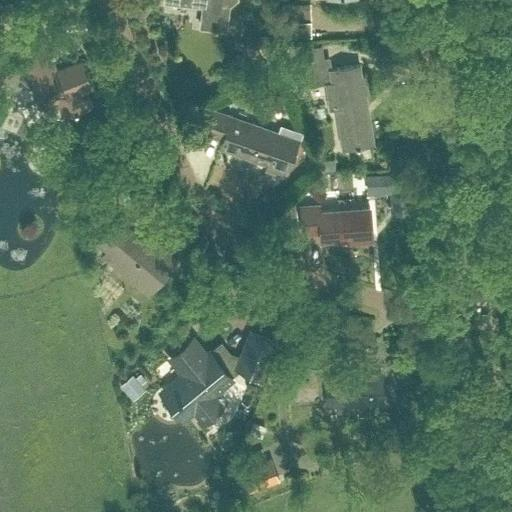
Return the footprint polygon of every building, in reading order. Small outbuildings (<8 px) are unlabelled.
[(168,0),(202,4),(200,24),(212,26),(211,28),(216,29),(216,27),(227,29),(230,4),(235,0),(168,0)] [(281,35),(310,34),(309,17),(281,18),(281,35)] [(0,44),(0,87),(2,93),(21,85),(26,83),(31,85),(39,105),(40,104),(44,115),(54,120),(63,115),(88,105),(81,88),(93,84),(83,58),(56,68),(47,47),(44,48),(38,31),(41,30),(40,27),(38,28),(39,29),(0,44)] [(358,62),(330,66),(328,55),(323,55),(299,59),(302,84),(325,80),(329,106),(335,105),(342,145),(372,140),(364,91),(366,91),(363,74),(360,74),(358,62)] [(203,129),(222,136),(219,144),(266,162),(264,167),(283,174),(295,143),(276,136),(278,132),(262,125),(260,130),(210,111),(203,129)] [(317,169),(333,168),(333,157),(316,159),(317,169)] [(398,174),(358,176),(358,192),(382,191),(383,215),(399,214),(398,174)] [(327,190),(314,179),(305,188),(318,200),(327,190)] [(317,208),(317,202),(299,203),(300,231),(318,230),(318,238),(355,235),(355,231),(369,230),(368,204),(317,208)] [(97,236),(106,244),(101,251),(147,291),(176,258),(146,232),(140,239),(125,225),(131,219),(120,209),(97,236)] [(259,376),(275,340),(252,330),(240,356),(229,351),(218,361),(209,350),(205,353),(192,337),(169,356),(183,372),(166,386),(188,412),(194,406),(197,410),(201,412),(206,411),(212,406),(214,401),(213,397),(210,393),(237,371),(238,367),(259,376)] [(381,374),(345,375),(325,375),(325,403),(381,402),(381,374)] [(260,435),(264,424),(252,420),(247,429),(260,435)] [(235,469),(239,480),(244,492),(279,479),(270,456),(235,469)]
